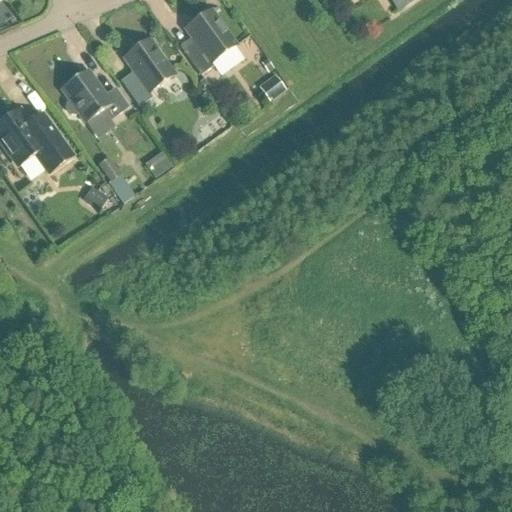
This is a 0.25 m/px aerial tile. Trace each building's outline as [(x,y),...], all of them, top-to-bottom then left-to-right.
[(182,55),(200,80),(213,70),(211,67),(236,49),(211,15),(185,33),(192,44),(192,49),(182,55)] [(149,44),(124,63),(131,73),(130,79),(120,86),(139,112),(152,102),(148,97),(174,79),(149,44)] [(66,108),(66,113),(70,119),(75,120),(78,117),(86,128),(103,115),(110,125),(128,112),(114,92),(105,99),(87,75),(61,94),(70,106),(66,108)] [(0,145),(18,171),(36,159),(50,178),(72,162),(41,118),(28,128),(18,114),(2,126),(0,123),(0,145)] [(161,156),(145,168),(156,183),(172,171),(161,156)] [(120,179),(109,162),(99,169),(110,186),(120,179)] [(96,193),(87,207),(98,214),(107,201),(96,193)]
